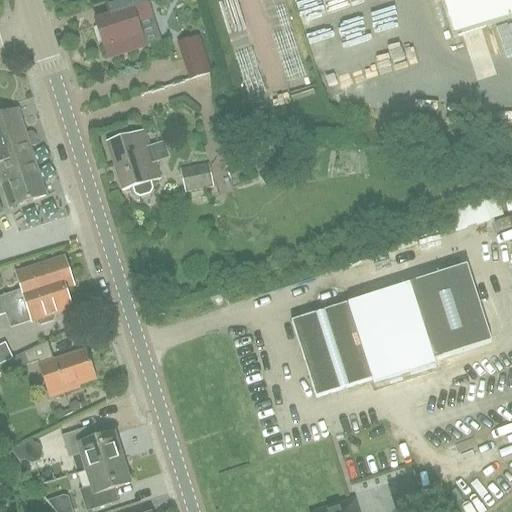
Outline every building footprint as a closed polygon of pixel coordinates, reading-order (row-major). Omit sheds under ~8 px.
[(96,24),(104,50),(108,62),(146,49),(138,25),(153,20),(147,0),(129,0),(107,7),(111,19),(96,24)] [(511,0),(439,0),(453,41),(511,21),(511,0)] [(401,34),(414,28),(405,5),(391,11),(401,34)] [(318,35),(323,48),(356,35),(351,23),(318,35)] [(193,82),(211,76),(200,40),(182,46),(193,82)] [(355,77),(358,89),(427,70),(423,57),(373,71),(369,59),(335,68),(338,82),(355,77)] [(355,95),(335,101),(339,111),(358,104),(355,95)] [(0,181),(9,211),(47,200),(18,113),(0,118),(0,181)] [(151,190),(150,185),(161,181),(155,165),(168,160),(163,144),(150,149),(144,134),(107,146),(123,193),(132,190),(133,196),(138,199),(148,196),(151,190)] [(186,195),(213,189),(209,167),(182,173),(186,195)] [(461,235),(509,218),(502,196),(453,212),(461,235)] [(22,293),(0,300),(0,319),(6,318),(28,310),(33,326),(37,325),(38,328),(41,329),(54,325),(55,322),(54,319),(72,313),(65,292),(73,289),(70,280),(64,262),(17,278),(22,293)] [(467,268),(409,286),(434,363),(492,344),(467,268)] [(369,307),(374,320),(391,314),(387,301),(369,307)] [(317,401),(373,383),(349,307),(292,325),(317,401)] [(55,364),(54,359),(48,343),(23,355),(28,366),(38,362),(39,364),(51,400),(81,390),(80,388),(96,383),(87,354),(55,364)] [(87,474),(123,462),(115,437),(92,444),(88,431),(63,439),(70,462),(82,458),(87,474)] [(123,462),(87,474),(92,489),(80,493),(85,511),(97,511),(112,507),(108,494),(131,487),(123,462)] [(421,511),(412,483),(391,489),(398,511),(421,511)]
